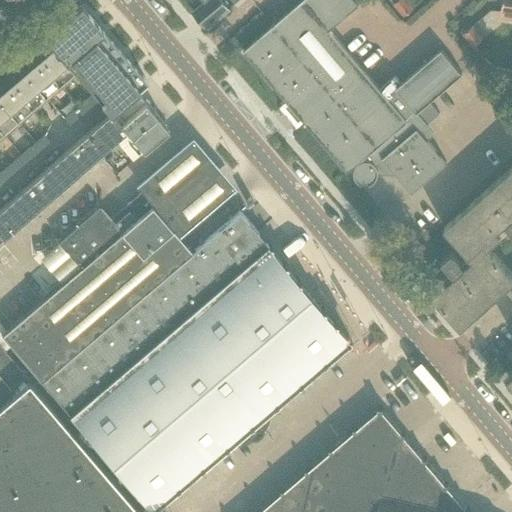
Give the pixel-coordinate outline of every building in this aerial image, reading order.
[(201,0),(203,2),(192,12),(206,29),(230,9),(222,0),(201,0)] [(347,170),(357,161),(416,110),(428,100),(461,72),(440,48),(400,82),(394,75),(379,87),(330,30),(359,5),(355,0),(302,0),(289,11),(274,25),(271,26),(244,50),(271,82),(287,100),(288,102),(284,105),(299,122),(303,119),(304,120),(347,170)] [(396,0),(392,4),(402,16),(413,7),(406,0),(396,0)] [(511,0),(503,0),(502,10),(511,11),(511,0)] [(52,31),(46,37),(60,53),(75,71),(93,92),(94,93),(98,98),(111,113),(136,91),(135,90),(146,81),(80,3),(50,29),(52,31)] [(463,35),(473,47),(485,38),(475,26),(463,35)] [(60,84),(75,71),(46,37),(44,35),(29,48),(60,84)] [(36,105),(60,84),(29,48),(5,68),(5,69),(5,70),(34,105),(35,104),(36,105)] [(5,68),(0,72),(0,135),(36,105),(35,104),(34,105),(5,70),(5,69),(5,68)] [(111,113),(87,134),(103,152),(118,139),(127,131),(142,148),(155,138),(167,128),(144,101),(143,100),(136,91),(111,113)] [(93,92),(64,117),(69,123),(98,98),(93,92)] [(428,100),(416,110),(426,122),(438,112),(428,100)] [(416,110),(357,161),(359,163),(358,164),(357,164),(356,165),(356,166),(355,167),(355,168),(355,169),(354,170),(354,171),(354,172),(354,173),(354,174),(354,175),(355,176),(355,177),(355,178),(356,179),(357,180),(358,181),(359,182),(360,183),(361,183),(362,182),(369,183),(369,184),(370,183),(371,183),(372,183),(373,182),(374,181),(375,180),(376,179),(377,178),(377,177),(378,176),(378,175),(378,174),(378,172),(378,171),(378,170),(378,169),(378,168),(377,167),(377,166),(376,165),(376,164),(383,158),(412,192),(427,179),(447,162),(417,128),(424,122),(428,126),(429,125),(426,122),(416,110)] [(103,152),(102,153),(117,171),(133,156),(142,148),(127,131),(118,139),(103,152)] [(103,152),(87,134),(0,209),(0,240),(3,238),(103,152)] [(0,174),(0,186),(51,143),(45,136),(0,174)] [(511,166),(444,227),(468,254),(469,255),(511,216),(511,166)] [(0,334),(0,335),(40,382),(192,252),(142,195),(113,220),(109,220),(101,210),(102,209),(99,205),(83,218),(57,241),(79,267),(0,334)] [(40,382),(69,416),(268,245),(239,212),(192,252),(40,382)] [(268,245),(69,416),(151,511),(152,511),(155,511),(155,509),(154,508),(176,490),(176,491),(179,491),(179,488),(200,469),(200,470),(203,470),(203,467),(224,448),(225,449),(228,449),(228,448),(227,446),(249,427),(250,428),(252,428),(252,425),(274,406),(274,407),(277,407),(277,404),(298,385),(299,386),(301,386),(302,383),(301,383),(323,364),(323,365),(326,365),(326,363),(325,362),(347,344),(350,344),(350,338),(348,338),(334,323),(335,320),(332,320),(323,309),(323,306),(320,306),(298,281),(298,280),(299,278),(296,278),(285,265),(285,262),(283,262),(283,263),(270,248),(271,248),(271,245),(268,245)] [(443,278),(428,291),(432,294),(448,313),(461,327),(477,313),(511,281),(511,272),(488,246),(487,245),(446,282),(443,278)] [(444,263),(450,270),(460,261),(454,254),(444,263)] [(0,397),(25,376),(0,345),(0,397)] [(140,511),(28,380),(0,403),(0,479),(11,511),(140,511)] [(378,511),(382,496),(426,458),(424,458),(404,435),(405,433),(402,432),(383,410),(383,407),(377,407),(377,410),(378,410),(356,428),(353,427),(353,430),(354,430),(332,449),(332,448),(329,448),(329,451),(330,451),(308,469),(305,468),(305,471),(306,472),(284,490),(284,489),(281,489),(281,492),(282,492),(260,510),(257,510),(257,511),(378,511)] [(378,511),(468,511),(469,511),(470,508),(467,508),(448,486),(448,483),(445,483),(426,461),(426,458),(382,496),(378,511)] [(11,511),(0,479),(0,511),(11,511)]
